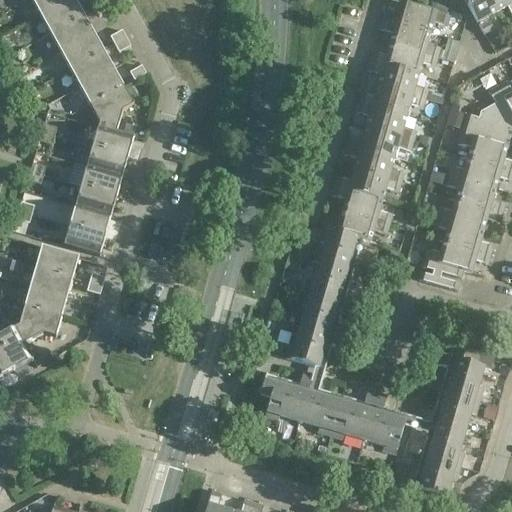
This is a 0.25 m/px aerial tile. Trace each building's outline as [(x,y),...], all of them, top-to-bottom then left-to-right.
[(71,0),(29,0),(39,18),(71,0)] [(84,17),(74,0),(71,0),(39,18),(49,36),(84,17)] [(107,4),(104,0),(94,0),(90,3),(95,11),(107,4)] [(496,14),(487,0),(463,0),(466,5),(483,36),(492,31),(486,19),(496,14)] [(511,0),(487,0),(496,14),(506,9),(511,18),(511,0)] [(111,12),(107,4),(95,11),(99,19),(111,12)] [(399,16),(386,12),(383,22),(429,35),(433,24),(446,28),(449,18),(402,4),(399,16)] [(94,35),(84,17),(49,36),(59,54),(94,35)] [(429,35),(383,22),(380,32),(393,35),(390,46),(436,60),(439,50),(426,47),(429,35)] [(126,40),(122,32),(110,39),(115,47),(126,40)] [(104,53),(94,35),(59,54),(69,72),(104,53)] [(131,48),(126,40),(115,47),(119,55),(131,48)] [(436,60),(390,46),(387,57),(374,54),(371,64),(418,77),(421,66),(433,70),(436,60)] [(114,71),(104,53),(69,72),(79,90),(114,71)] [(418,77),(371,64),(368,73),(381,77),(378,88),(424,102),(427,92),(414,88),(418,77)] [(146,75),(141,67),(130,74),(134,82),(146,75)] [(124,89),(114,71),(79,90),(89,108),(124,89)] [(511,96),(505,85),(497,89),(511,116),(511,96)] [(424,102),(378,88),(374,99),(362,95),(359,105),(406,119),(409,108),(421,111),(424,102)] [(133,107),(124,89),(89,108),(98,126),(97,129),(116,134),(122,113),(133,107)] [(511,137),(511,116),(497,89),(488,94),(495,106),(480,114),(478,120),(465,116),(460,136),(507,150),(511,138),(511,137)] [(34,91),(26,95),(30,102),(38,98),(34,91)] [(406,119),(359,105),(356,115),(369,118),(366,130),(413,144),(415,134),(403,130),(406,119)] [(449,112),(445,126),(460,130),(465,116),(449,112)] [(57,130),(44,126),(41,134),(54,138),(57,130)] [(133,139),(116,134),(97,129),(91,149),(128,159),(133,139)] [(413,144),(366,130),(362,141),(350,137),(347,147),(394,161),(397,150),(410,153),(413,144)] [(54,138),(41,134),(39,143),(52,147),(54,138)] [(507,150),(460,136),(457,146),(470,150),(467,161),(511,173),(511,163),(504,161),(507,150)] [(419,137),(417,145),(429,148),(431,141),(419,137)] [(394,161),(347,147),(344,157),(357,160),(354,171),(400,185),(403,175),(391,171),(394,161)] [(128,159),(91,149),(86,169),(122,179),(128,159)] [(511,181),(511,173),(467,161),(464,172),(451,168),(448,178),(495,192),(498,181),(511,184),(511,181)] [(45,169),(32,165),(30,174),(43,178),(45,169)] [(122,179),(86,169),(80,189),(116,199),(122,179)] [(400,185),(354,171),(350,182),(337,179),(335,189),(381,202),(384,192),(397,195),(400,185)] [(43,178),(30,174),(27,183),(40,186),(43,178)] [(495,192),(448,178),(445,188),(458,191),(455,202),(502,216),(505,206),(492,203),(495,192)] [(116,199),(80,189),(74,209),(111,219),(116,199)] [(381,202),(335,189),(332,198),(344,202),(341,213),(389,227),(391,217),(378,213),(381,202)] [(502,216),(455,202),(451,213),(438,210),(436,219),(483,233),(486,222),(499,226),(502,216)] [(33,208),(21,204),(18,214),(31,217),(33,208)] [(111,219),(74,209),(68,229),(105,239),(111,219)] [(389,227),(341,213),(338,224),(325,220),(322,232),(361,243),(369,245),(372,233),(386,237),(389,227)] [(31,217),(18,214),(16,222),(29,226),(31,217)] [(483,233),(436,219),(433,229),(446,233),(442,244),(490,258),(493,248),(480,244),(483,233)] [(105,239),(68,229),(63,248),(99,259),(105,239)] [(361,243),(322,232),(318,243),(323,245),(312,284),(307,283),(300,308),(304,309),(293,349),(289,348),(285,360),(324,372),(330,350),(343,353),(349,334),(336,330),(349,285),(362,288),(368,269),(355,265),(361,243)] [(490,258),(442,244),(439,255),(426,252),(423,262),(462,273),(471,276),(474,264),(487,267),(490,258)] [(79,260),(41,249),(35,269),(73,280),(79,260)] [(288,260),(285,271),(293,273),(296,262),(288,260)] [(462,273),(423,262),(421,270),(432,273),(431,278),(420,275),(418,282),(456,293),(458,286),(440,280),(441,276),(460,281),(462,273)] [(73,280),(35,269),(29,288),(67,300),(73,280)] [(91,276),(88,285),(101,289),(104,280),(91,276)] [(101,289),(88,285),(86,294),(99,297),(101,289)] [(67,300),(29,288),(23,308),(61,319),(67,300)] [(61,319),(23,308),(18,327),(14,329),(24,347),(44,335),(55,339),(61,319)] [(269,320),(267,329),(274,331),(277,322),(269,320)] [(33,362),(24,347),(14,329),(0,337),(0,348),(14,373),(33,362)] [(0,380),(14,373),(0,348),(0,380)] [(471,355),(452,350),(449,360),(436,356),(433,366),(446,370),(439,392),(436,404),(433,415),(420,411),(415,431),(427,435),(424,445),(420,457),(417,469),(414,480),(401,476),(398,487),(446,500),(452,480),(456,481),(463,456),(459,455),(470,416),(475,417),(482,391),(478,390),(483,369),(468,365),(471,355)] [(298,387),(276,381),(277,377),(271,375),(270,379),(265,377),(260,397),(269,400),(264,419),(277,423),(278,419),(317,430),(316,435),(341,442),(343,437),(382,449),(380,454),(394,457),(405,419),(382,412),(386,399),(366,393),(363,406),(340,399),(329,396),(318,393),(321,380),(302,375),(298,387)] [(486,408),(483,419),(493,422),(496,411),(486,408)] [(221,496),(210,493),(205,511),(226,511),(217,509),(221,496)] [(250,511),(253,505),(243,503),(240,511),(250,511)]
